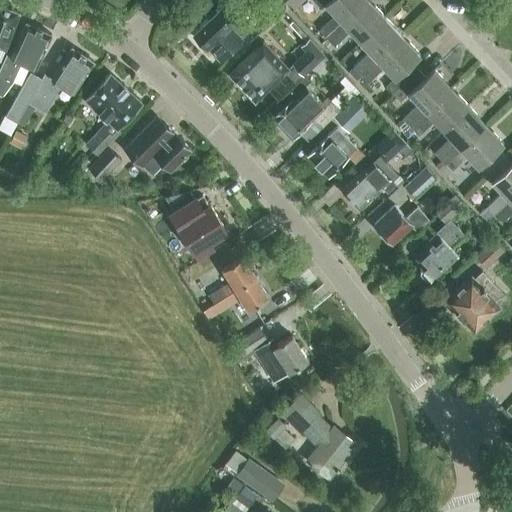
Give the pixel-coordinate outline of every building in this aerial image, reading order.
[(319,29),(326,37),(364,0),(313,0),(321,7),(325,3),(335,14),(319,29)] [(369,0),(364,0),(326,37),(334,45),(350,30),(359,40),(384,16),(369,0)] [(238,14),(225,1),(194,30),(196,32),(195,37),(200,42),(205,42),(220,57),(241,36),(250,27),(238,15),(238,14)] [(0,59),(4,48),(6,49),(19,12),(0,4),(0,59)] [(384,16),(359,40),(369,50),(353,66),(361,74),(402,35),(384,16)] [(51,34),(26,22),(11,55),(6,53),(0,66),(0,93),(2,94),(12,81),(21,61),(35,68),(51,34)] [(402,35),(361,74),(368,82),(385,67),(394,77),(386,85),(393,93),(402,85),(401,84),(418,69),(412,61),(420,54),(402,35)] [(334,45),(326,37),(321,42),(329,50),(334,45)] [(303,74),(324,55),(308,38),(301,44),(306,50),(292,63),(303,74)] [(288,68),(279,58),(265,44),(257,52),(254,49),(229,73),(255,100),(288,68)] [(44,73),(41,78),(28,102),(45,112),(61,84),(73,92),(93,61),(72,47),(51,77),(44,73)] [(361,74),(353,66),(348,71),(355,79),(361,74)] [(418,69),(401,84),(402,85),(418,102),(402,118),(410,125),(410,126),(451,87),(433,68),(425,76),(418,69)] [(17,121),(28,102),(41,78),(31,71),(5,114),(0,122),(0,126),(10,132),(16,121),(17,121)] [(118,128),(142,102),(110,72),(85,98),(108,120),(85,143),(98,155),(121,131),(118,128)] [(347,80),(344,76),(340,80),(343,84),(354,95),(358,91),(347,80)] [(306,85),(305,86),(299,79),(285,92),(291,98),(272,117),(292,138),(313,118),(322,126),(340,110),(327,97),(321,101),(306,85)] [(451,87),(410,126),(417,134),(434,119),(443,128),(468,105),(451,87)] [(345,126),(365,106),(355,96),(335,116),(345,126)] [(468,105),(443,128),(453,139),(437,154),(444,162),(486,124),(468,105)] [(68,124),(72,117),(67,114),(62,120),(68,124)] [(171,169),(191,149),(156,115),(125,146),(152,173),(164,162),(171,169)] [(402,118),(395,124),(403,132),(410,125),(402,118)] [(486,124),(444,162),(452,170),(468,155),(478,166),(503,142),(486,124)] [(337,126),(308,154),(328,175),(348,156),(357,146),(337,126)] [(402,139),(392,129),(375,145),(384,155),(402,139)] [(26,135),(18,131),(12,141),(20,146),(26,135)] [(357,146),(348,156),(355,163),(364,154),(357,146)] [(101,178),(118,160),(105,149),(89,167),(101,178)] [(77,177),(90,161),(81,153),(68,168),(77,177)] [(505,154),(486,173),(492,180),(502,191),(486,206),(493,214),(511,196),(511,161),(511,162),(505,154)] [(380,160),(376,163),(373,160),(342,189),(359,207),(381,186),(387,192),(396,184),(384,171),(387,168),(380,160)] [(427,164),(406,183),(417,195),(438,175),(427,164)] [(190,191),(165,197),(174,212),(195,199),(190,191)] [(445,221),(463,204),(454,194),(436,211),(445,221)] [(511,196),(493,214),(501,222),(511,212),(511,196)] [(210,205),(203,210),(196,198),(195,199),(174,212),(173,213),(198,253),(211,245),(209,241),(226,230),(210,205)] [(417,229),(429,218),(417,206),(406,216),(394,204),(374,223),(392,242),(411,224),(417,229)] [(480,212),(479,213),(487,221),(487,220),(493,214),(486,206),(480,212)] [(449,245),(462,233),(449,219),(424,242),(428,245),(416,257),(422,263),(420,266),(421,267),(420,272),(426,278),(431,277),(432,279),(458,254),(449,245)] [(493,239),(475,255),(485,267),(503,250),(493,239)] [(231,281),(209,294),(213,302),(255,276),(242,256),(223,268),(231,281)] [(500,291),(487,276),(481,271),(474,277),(472,275),(445,299),(457,311),(456,311),(463,318),(474,330),(500,306),(498,303),(505,296),(500,291)] [(255,276),(213,302),(203,309),(208,317),(241,296),(249,309),(268,297),(255,276)] [(259,327),(230,346),(238,358),(253,348),(267,339),(259,327)] [(267,339),(253,348),(262,362),(271,357),(271,356),(277,352),(289,371),(308,360),(291,334),(276,344),(271,336),(267,339)] [(333,424),(331,427),(318,414),(320,412),(301,393),(282,412),(301,431),(303,429),(318,445),(307,458),(329,476),(356,442),(333,424)] [(283,427),(285,425),(278,418),(266,429),(283,446),(292,437),(283,427)] [(235,450),(223,466),(233,474),(245,458),(235,450)] [(284,484),(247,458),(235,475),(272,500),(284,484)] [(237,480),(230,490),(237,495),(236,496),(249,505),(257,494),(237,480)] [(219,494),(213,501),(224,509),(229,502),(219,494)] [(243,511),(229,502),(224,509),(227,511),(268,511),(265,509),(263,511),(243,511)]
